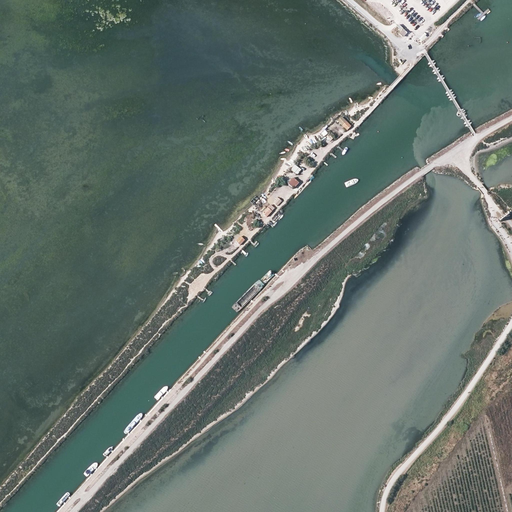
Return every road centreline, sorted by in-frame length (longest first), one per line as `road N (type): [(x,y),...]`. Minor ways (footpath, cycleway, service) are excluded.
road 1 (track): [(478,137),(329,246),(74,511)]
road 2 (unclassified): [(383,511),(397,473),(464,397),(511,323)]
road 3 (track): [(413,53),(407,72),(335,145)]
